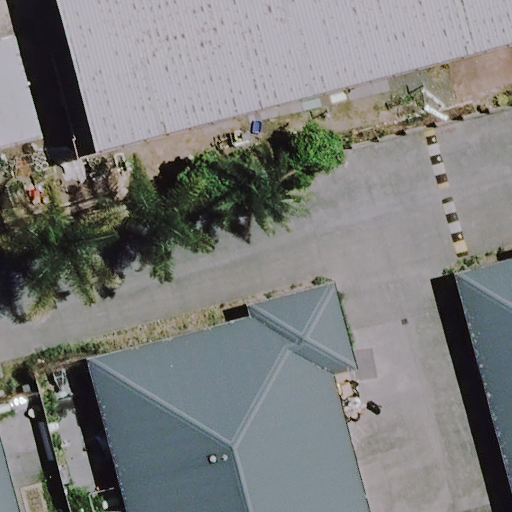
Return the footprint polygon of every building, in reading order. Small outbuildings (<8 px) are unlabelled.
[(511,40),(511,0),(48,0),(89,152),(511,40)] [(17,37),(0,41),(0,160),(45,149),(17,37)] [(511,257),(452,273),(511,510),(511,257)] [(362,511),(316,310),(89,362),(123,511),(362,511)] [(0,511),(10,511),(0,470),(0,511)]
